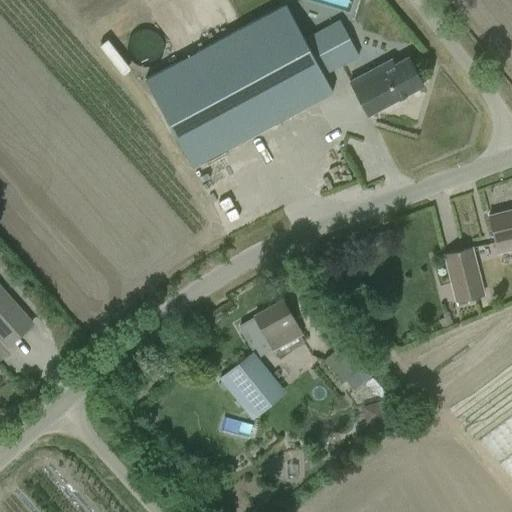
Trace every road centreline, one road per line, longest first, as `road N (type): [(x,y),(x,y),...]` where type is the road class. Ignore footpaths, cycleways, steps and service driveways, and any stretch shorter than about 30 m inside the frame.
road 1 (unclassified): [(60,403),(182,291),(241,256),(511,149)]
road 2 (unclassified): [(511,144),(405,0)]
road 3 (unclassified): [(157,511),(60,403)]
